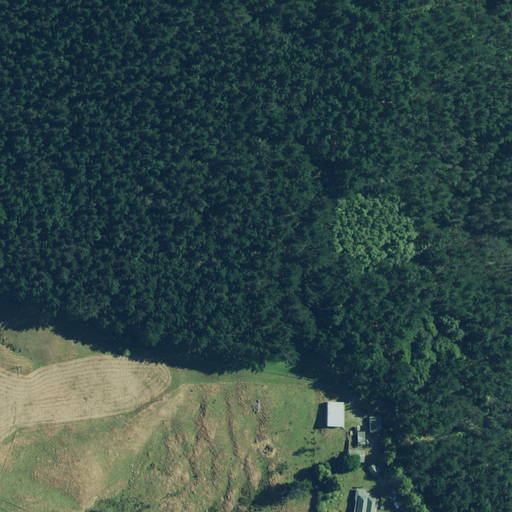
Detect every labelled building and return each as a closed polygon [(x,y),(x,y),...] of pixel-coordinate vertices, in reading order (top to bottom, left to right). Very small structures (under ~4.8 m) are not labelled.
[(342,403),(327,402),(326,426),(341,427),(342,403)] [(380,415),(369,417),(370,433),(381,432),(380,415)] [(363,462),(363,450),(349,450),(349,462),(363,462)] [(380,473),(374,463),(367,468),(374,477),(380,473)] [(368,492),(356,490),(352,511),(372,511),(374,499),(368,498),(368,492)]
